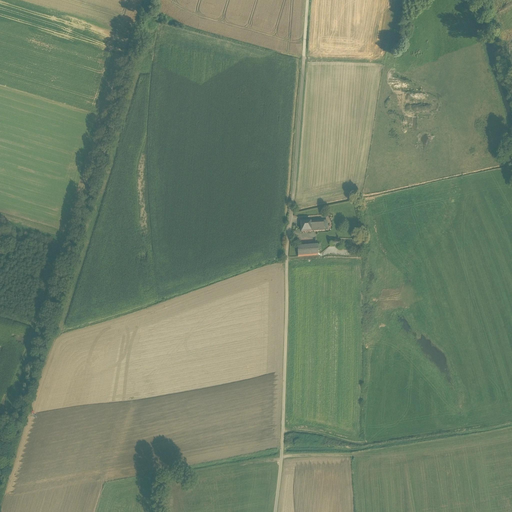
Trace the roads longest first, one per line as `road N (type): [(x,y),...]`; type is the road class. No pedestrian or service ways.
road 1 (residential): [(307,0),(274,511)]
road 2 (track): [(467,425),(364,444),(282,433)]
road 3 (track): [(281,457),(452,441)]
